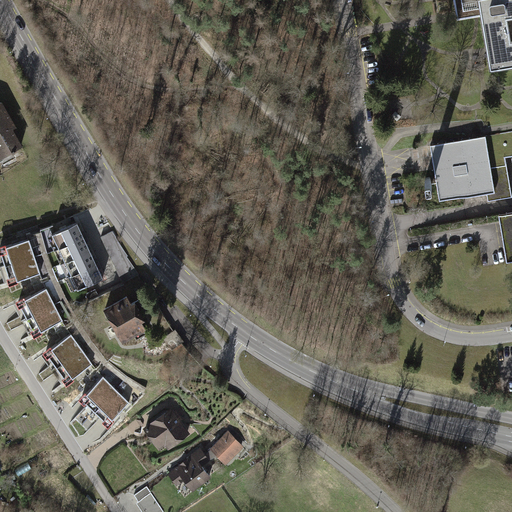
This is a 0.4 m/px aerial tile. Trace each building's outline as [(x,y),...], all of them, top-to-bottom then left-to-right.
[(454,0),(456,12),(479,8),(478,0),(454,0)] [(511,0),(478,0),(490,71),(511,67),(511,0)] [(1,101),(0,101),(0,157),(21,145),(11,128),(15,126),(1,101)] [(511,155),(511,131),(431,145),(441,200),(487,192),(488,200),(511,196),(505,157),(511,155)] [(7,175),(0,175),(0,227),(14,226),(7,175)] [(511,211),(499,214),(505,254),(511,252),(511,211)] [(58,247),(82,235),(75,221),(51,234),(58,247)] [(65,261),(90,249),(82,235),(58,247),(65,261)] [(8,263),(35,255),(30,238),(2,247),(8,263)] [(72,275),(97,263),(90,249),(65,261),(72,275)] [(13,281),(41,272),(35,255),(8,263),(13,281)] [(79,289),(104,277),(97,263),(72,275),(79,289)] [(30,317),(54,305),(47,290),(23,302),(30,317)] [(127,296),(104,308),(122,341),(144,329),(135,311),(139,308),(135,300),(130,302),(127,296)] [(38,332),(62,320),(54,305),(30,317),(38,332)] [(57,363),(80,348),(71,334),(48,349),(57,363)] [(187,347),(181,338),(173,344),(180,353),(187,347)] [(66,376),(89,361),(80,348),(57,363),(66,376)] [(96,406),(115,386),(103,375),(85,395),(96,406)] [(108,416),(126,397),(115,386),(96,406),(108,416)] [(172,407),(144,427),(159,449),(166,444),(168,448),(190,433),(172,407)] [(201,448),(170,473),(179,484),(185,480),(194,492),(212,477),(203,467),(211,460),(210,459),(212,459),(213,458),(215,457),(219,454),(226,463),(243,446),(229,431),(211,447),(212,448),(206,454),(201,448)] [(147,487),(135,495),(146,511),(162,511),(164,511),(147,487)]
